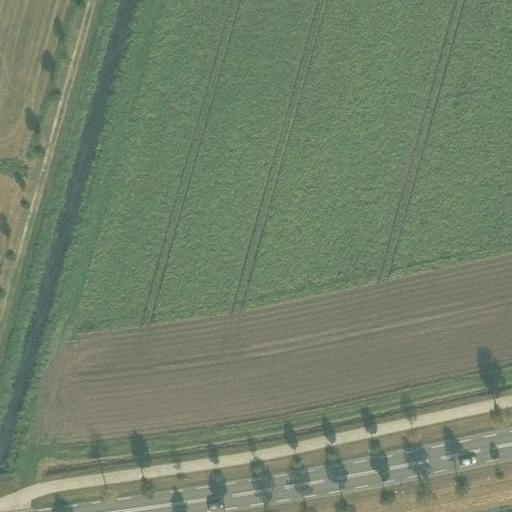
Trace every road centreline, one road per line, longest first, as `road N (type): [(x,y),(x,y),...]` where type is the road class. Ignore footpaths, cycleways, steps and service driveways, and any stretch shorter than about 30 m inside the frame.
road 1 (primary): [(133,511),(511,442)]
road 2 (track): [(0,326),(93,0)]
